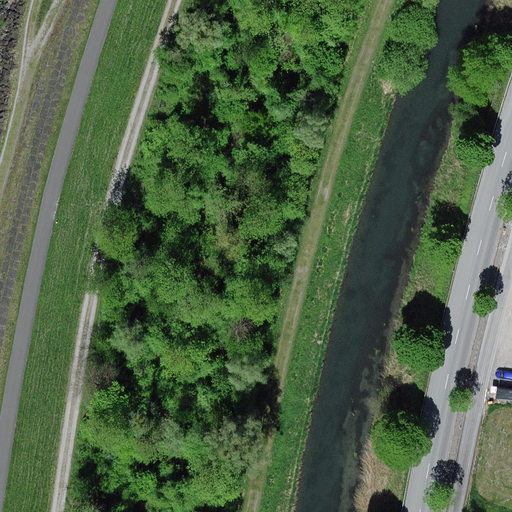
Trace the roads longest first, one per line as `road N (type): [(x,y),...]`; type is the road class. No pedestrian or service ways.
road 1 (track): [(181,0),(138,124),(94,317),(66,511)]
road 2 (track): [(0,497),(65,150),(114,0)]
road 3 (secondary): [(419,511),(466,292),(511,137)]
road 4 (track): [(33,0),(0,164)]
